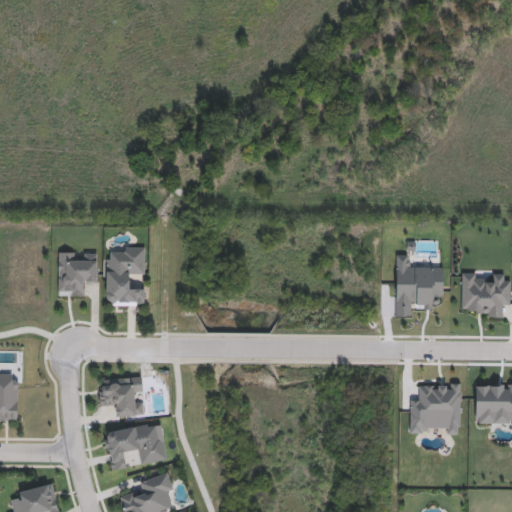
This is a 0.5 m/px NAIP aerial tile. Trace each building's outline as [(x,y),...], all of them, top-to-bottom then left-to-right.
[(145,304),(106,304),(106,255),(114,255),(114,246),(145,246),(146,274),(135,274),(135,286),(145,286),(145,304)] [(58,295),(58,251),(97,251),(97,284),(88,284),(88,295),(58,295)] [(18,420),(0,420),(0,376),(19,376),(18,420)] [(114,416),(113,406),(99,407),(98,378),(142,376),(143,398),(144,398),(145,414),(114,416)] [(103,430),(152,423),(154,431),(162,430),(167,459),(140,463),(138,448),(126,449),(128,467),(109,470),(103,430)] [(139,479),(169,472),(173,489),(166,490),(172,511),(124,511),(121,496),(142,490),(139,479)] [(13,491),(53,483),(59,511),(52,511),(7,511),(16,509),(13,491)]
